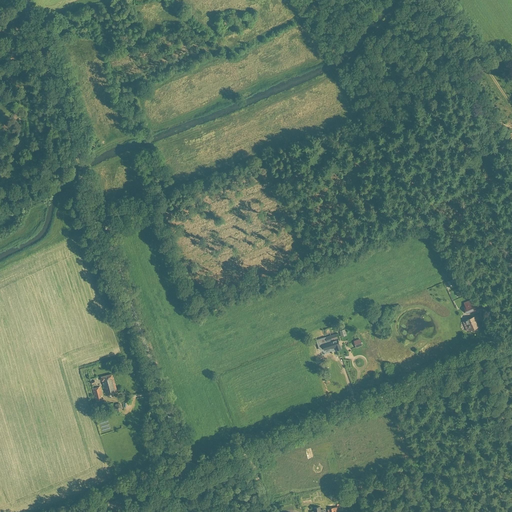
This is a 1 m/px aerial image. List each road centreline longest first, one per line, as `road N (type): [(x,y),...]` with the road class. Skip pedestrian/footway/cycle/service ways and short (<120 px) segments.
road 1 (tertiary): [(185,467),(27,7)]
road 2 (track): [(244,451),(511,341)]
road 3 (track): [(511,106),(438,0)]
